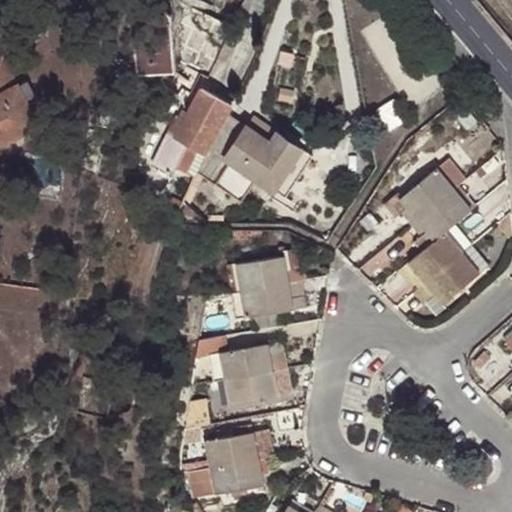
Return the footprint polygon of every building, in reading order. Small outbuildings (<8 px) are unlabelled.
[(153,106),(154,109),(160,112),(164,114),(176,92),(168,89),(160,82),(159,74),(174,73),(170,18),(154,1),(140,6),(132,27),(138,107),(153,106)] [(209,76),(231,27),(205,15),(191,44),(196,47),(191,61),(200,67),(197,72),(209,76)] [(0,143),(38,124),(26,101),(19,86),(18,83),(3,54),(0,55),(0,143)] [(37,95),(31,80),(19,86),(26,101),(37,95)] [(206,154),(230,104),(201,88),(176,137),(167,133),(153,163),(172,172),(187,144),(206,154)] [(389,128),(403,118),(391,100),(378,109),(389,128)] [(268,140),(274,129),(252,113),(245,124),(268,140)] [(303,149),(274,129),(268,140),(245,124),(222,157),(228,161),(215,181),(240,199),(256,177),(275,190),(303,149)] [(409,223),(452,185),(436,166),(402,194),(398,198),(405,206),(399,212),(409,223)] [(471,206),(452,185),(409,223),(419,235),(426,228),(434,238),(444,230),(471,206)] [(398,198),(402,194),(399,191),(383,203),(394,216),(399,212),(405,206),(398,198)] [(511,240),(511,222),(511,212),(498,223),(511,240)] [(377,223),(370,214),(361,222),(369,231),(377,223)] [(426,228),(419,235),(414,240),(420,251),(434,238),(426,228)] [(460,250),(444,230),(434,238),(420,251),(407,262),(415,272),(410,276),(419,287),(460,250)] [(279,255),(235,263),(240,288),(287,280),(301,277),(304,277),(299,247),(278,251),(279,255)] [(478,271),(460,250),(419,287),(429,299),(435,293),(443,302),(478,271)] [(407,262),(397,271),(406,280),(410,276),(415,272),(407,262)] [(225,264),(230,290),(240,288),(235,263),(225,264)] [(287,280),(240,288),(246,316),(305,303),(301,277),(287,280)] [(240,288),(230,290),(235,318),(246,316),(240,288)] [(435,293),(429,299),(425,302),(435,315),(446,306),(443,302),(435,293)] [(270,354),(267,342),(228,349),(225,335),(198,339),(196,355),(208,353),(213,379),(225,377),(280,367),(278,352),(270,354)] [(282,339),(267,342),(270,354),(278,352),(284,351),(282,339)] [(283,382),(280,367),(225,377),(229,404),(276,395),(274,384),(283,382)] [(283,382),(274,384),(276,395),(291,393),(289,381),(283,382)] [(202,418),(201,399),(187,401),(185,421),(202,418)] [(205,440),(210,465),(267,455),(265,440),(255,442),(253,430),(205,440)] [(267,455),(210,465),(215,492),(263,484),(261,471),(269,470),(267,455)] [(203,466),(182,470),(188,494),(208,490),(203,466)] [(318,511),(319,511),(303,503),(299,510),(288,505),(283,511),(318,511)]
